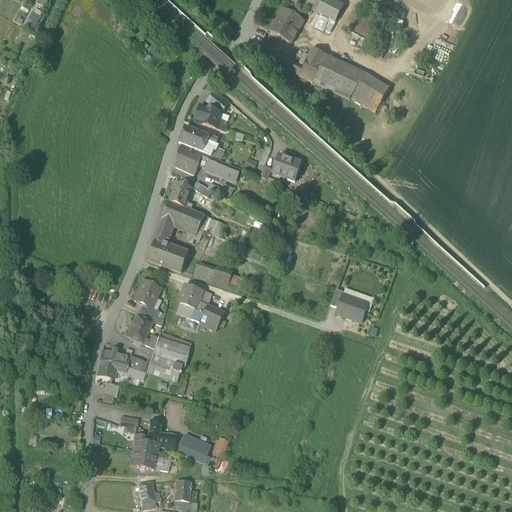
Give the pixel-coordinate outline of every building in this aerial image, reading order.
[(49,3),(42,0),(40,0),(36,10),(43,14),(49,3)] [(290,0),(290,1),(317,15),(335,25),(344,7),(330,0),(290,0)] [(269,32),(291,46),(297,35),(305,23),(283,10),(277,20),(269,32)] [(42,19),(31,13),(23,27),(34,33),(42,19)] [(16,17),(11,14),(6,21),(12,24),(16,17)] [(23,39),(19,37),(11,47),(15,50),(23,39)] [(313,84),(350,101),(351,100),(350,100),(364,76),(365,75),(327,57),(311,50),(302,69),(261,47),(257,55),(300,78),(313,84)] [(351,100),(375,115),(389,91),(364,76),(350,100),(351,100)] [(220,107),(224,111),(228,105),(215,93),(207,103),(215,110),(217,110),(220,107)] [(196,124),(224,132),(226,125),(218,123),(220,115),(200,108),(196,124)] [(179,144),(203,154),(210,138),(185,128),(179,144)] [(230,139),(241,143),(243,136),(232,133),(230,139)] [(203,154),(211,157),(217,141),(210,138),(203,154)] [(234,169),(203,156),(180,146),(175,168),(194,177),(199,166),(207,169),(206,171),(229,181),(234,169)] [(272,176),(295,185),(301,166),(278,158),(272,176)] [(255,172),(258,163),(248,160),(246,168),(255,172)] [(234,169),(229,181),(236,184),(241,171),(234,169)] [(260,179),(267,182),(271,172),(264,169),(260,179)] [(169,203),(186,210),(186,209),(193,191),(175,184),(172,191),(174,192),(169,203)] [(208,189),(217,194),(219,189),(210,185),(208,189)] [(231,190),(224,186),(218,195),(226,200),(231,190)] [(198,193),(209,199),(212,193),(206,190),(201,187),(198,193)] [(197,235),(203,223),(204,220),(205,218),(186,210),(169,203),(162,221),(171,225),(192,233),(197,235)] [(203,233),(218,239),(223,224),(210,219),(203,233)] [(155,242),(164,245),(171,225),(162,221),(155,242)] [(192,246),(197,235),(192,233),(187,243),(192,246)] [(148,263),(164,269),(172,248),(164,245),(155,242),(148,263)] [(164,269),(181,275),(189,254),(172,248),(164,269)] [(235,255),(251,260),(253,254),(237,248),(235,255)] [(251,260),(258,263),(261,257),(253,254),(251,260)] [(279,263),(261,257),(258,263),(276,270),(279,263)] [(193,279),(234,293),(239,279),(198,264),(193,279)] [(143,307),(150,310),(151,309),(154,302),(153,301),(158,290),(143,283),(134,302),(143,307)] [(196,311),(198,312),(200,304),(204,293),(185,286),(178,305),(179,305),(196,311)] [(330,308),(337,311),(342,297),(343,298),(344,295),(336,292),(330,308)] [(212,296),(204,293),(200,304),(207,307),(208,308),(212,296)] [(335,316),(362,326),(369,307),(343,298),(342,297),(337,311),(335,316)] [(207,307),(200,304),(198,312),(204,315),(207,307)] [(175,315),(191,321),(196,311),(179,305),(175,315)] [(143,307),(140,312),(156,319),(159,313),(151,309),(150,310),(143,307)] [(208,308),(207,307),(204,315),(199,324),(216,333),(223,320),(225,316),(208,308)] [(153,326),(156,319),(140,312),(140,311),(137,318),(151,325),(153,326)] [(196,311),(191,321),(199,324),(204,315),(198,312),(196,311)] [(126,338),(142,346),(144,340),(151,325),(137,318),(135,317),(126,338)] [(153,326),(161,329),(161,328),(163,322),(156,319),(153,326)] [(152,358),(150,365),(147,374),(141,372),(140,373),(146,375),(177,385),(181,368),(184,369),(187,360),(191,345),(160,334),(158,340),(151,337),(149,342),(148,344),(146,343),(144,347),(153,351),(151,358),(152,358)] [(130,359),(116,356),(110,354),(101,352),(99,362),(100,363),(127,369),(130,359)] [(129,370),(140,373),(141,372),(147,374),(150,365),(130,359),(127,369),(129,370)] [(115,371),(125,374),(127,369),(100,363),(97,377),(114,381),(115,371)] [(140,373),(129,370),(128,375),(144,380),(146,375),(140,373)] [(183,397),(188,383),(181,380),(176,395),(183,397)] [(106,384),(104,395),(115,398),(116,398),(119,387),(106,384)] [(113,404),(115,398),(104,395),(102,402),(113,404)] [(46,411),(47,418),(60,417),(59,410),(46,411)] [(122,427),(136,429),(138,421),(123,419),(122,427)] [(147,443),(148,444),(158,445),(157,448),(159,448),(159,449),(165,450),(164,453),(172,454),(175,438),(159,436),(161,424),(150,423),(149,431),(148,439),(147,443)] [(222,436),(218,447),(225,450),(227,443),(228,439),(222,436)] [(135,437),(132,454),(149,457),(150,453),(157,454),(157,448),(158,445),(148,444),(143,443),(143,438),(135,437)] [(217,471),(225,450),(218,447),(212,460),(206,458),(208,453),(207,453),(209,448),(186,438),(185,441),(182,440),(180,445),(181,447),(177,455),(208,468),(209,467),(217,471)] [(156,455),(157,454),(150,453),(149,457),(132,454),(130,468),(154,472),(156,455)] [(167,473),(168,467),(161,466),(162,457),(156,455),(154,472),(160,472),(167,473)] [(170,459),(162,457),(161,466),(168,467),(170,459)] [(137,486),(141,507),(142,506),(154,504),(155,504),(151,484),(137,486)] [(175,503),(189,504),(190,493),(190,485),(176,484),(175,503)] [(198,494),(190,493),(189,504),(197,505),(198,494)] [(174,511),(188,511),(189,504),(175,503),(174,511)]
